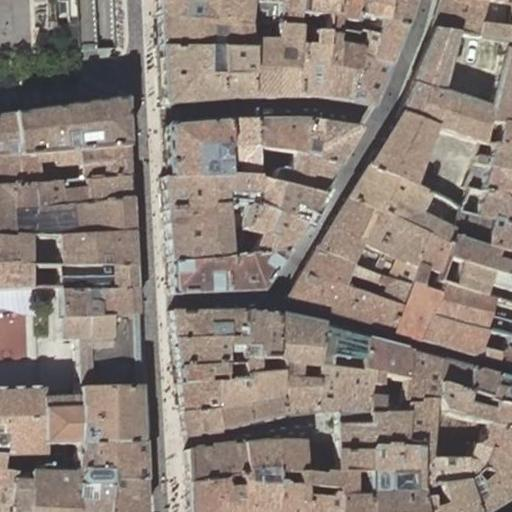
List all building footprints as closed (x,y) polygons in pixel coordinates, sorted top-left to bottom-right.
[(154,0),(155,17),(245,27),(245,3),(275,3),(274,27),(295,28),(296,15),(296,0),(154,0)] [(332,0),(296,0),(296,15),(323,17),(323,16),(332,17),(332,0)] [(332,0),(332,17),(354,20),(359,1),(358,0),(332,0)] [(358,0),(359,1),(354,20),(352,23),(376,24),(380,25),(382,0),(358,0)] [(410,0),(382,0),(380,25),(402,26),(410,0)] [(483,2),(472,0),(438,0),(429,30),(407,85),(395,114),(414,121),(431,127),(479,146),(479,145),(485,123),(499,125),(511,127),(511,53),(501,52),(489,110),(442,96),(453,33),(475,38),(503,42),(505,29),(478,25),(483,2)] [(331,32),(332,17),(323,16),(323,17),(322,31),(331,32)] [(245,27),(155,17),(157,48),(197,50),(246,50),(246,43),(245,27)] [(380,25),(376,24),(373,37),(363,35),(362,36),(358,48),(355,60),(368,62),(387,66),(402,26),(380,25)] [(245,27),(246,43),(271,42),(271,27),(245,27)] [(293,99),(295,48),(295,32),(295,28),(274,27),(271,27),(271,42),(246,43),(246,50),(247,77),(246,100),(293,99)] [(335,33),(331,32),(322,31),(321,35),(315,99),(346,103),(350,93),(355,60),(358,48),(333,45),(335,33)] [(362,36),(346,34),(335,33),(333,45),(358,48),(362,36)] [(315,99),(321,35),(308,34),(308,48),(295,48),(293,99),(315,99)] [(162,106),(246,100),(247,77),(246,50),(197,50),(157,48),(159,78),(160,104),(162,106)] [(371,106),(387,66),(368,62),(355,60),(350,93),(346,103),(368,107),(371,106)] [(51,154),(123,147),(123,140),(120,100),(119,99),(108,100),(107,101),(9,114),(16,157),(51,154)] [(0,156),(16,157),(9,114),(0,115),(0,156)] [(411,188),(431,127),(414,121),(395,114),(379,141),(363,168),(411,188)] [(305,120),(249,121),(250,150),(253,150),(273,153),(300,157),(305,120)] [(356,128),(305,120),(300,157),(310,159),(335,166),(356,130),(356,128)] [(161,129),(164,180),(222,179),(222,177),(220,150),(222,150),(222,121),(164,126),(161,129)] [(220,150),(222,177),(251,179),(252,172),(253,150),(250,150),(249,121),(222,121),(222,150),(220,150)] [(511,127),(499,125),(485,123),(479,145),(511,151),(511,127)] [(511,151),(479,145),(479,146),(472,166),(484,168),(509,173),(511,173),(511,151)] [(124,178),(123,147),(51,154),(16,157),(0,156),(0,187),(18,187),(28,186),(56,183),(58,183),(55,170),(76,168),(79,182),(80,182),(124,178)] [(252,172),(251,179),(251,181),(317,197),(335,166),(310,159),(300,157),(273,153),(253,150),(252,172)] [(476,193),(484,168),(472,166),(464,189),(476,193)] [(58,183),(79,182),(76,168),(55,170),(58,183)] [(451,227),(456,213),(458,209),(427,195),(411,188),(363,168),(344,198),(368,211),(385,219),(386,217),(423,236),(446,248),(448,239),(451,227)] [(511,173),(509,173),(484,168),(476,193),(479,193),(505,200),(511,201),(511,173)] [(222,179),(164,180),(158,180),(160,211),(242,208),(247,209),(300,224),(317,197),(251,181),(251,179),(222,177),(222,179)] [(125,200),(124,178),(80,182),(79,182),(58,183),(56,183),(28,186),(32,212),(83,206),(125,200)] [(127,233),(125,200),(83,206),(32,212),(28,186),(18,187),(0,187),(0,236),(9,237),(9,236),(31,237),(53,238),(127,233)] [(479,193),(476,193),(464,189),(459,204),(475,207),(479,193)] [(511,201),(505,200),(479,193),(475,207),(459,204),(458,209),(456,213),(488,221),(511,226),(511,201)] [(414,263),(423,236),(386,217),(385,219),(368,211),(344,198),(313,251),(332,258),(349,265),(357,244),(377,255),(370,274),(376,277),(406,288),(414,263)] [(242,208),(160,211),(164,264),(174,264),(219,261),(232,258),(235,246),(239,231),(242,208)] [(283,253),(300,224),(247,209),(242,208),(239,231),(235,246),(232,258),(248,256),(281,252),(283,253)] [(511,226),(488,221),(456,213),(451,227),(448,239),(482,249),(492,251),(511,256),(511,226)] [(0,236),(0,265),(25,267),(36,267),(57,268),(129,267),(127,233),(53,238),(31,237),(9,236),(9,237),(0,236)] [(442,260),(446,248),(423,236),(414,263),(406,288),(399,308),(390,333),(418,341),(426,318),(439,284),(434,283),(430,294),(418,288),(423,271),(437,276),(442,260)] [(511,256),(492,251),(482,249),(448,239),(446,248),(442,260),(487,273),(511,280),(511,256)] [(389,334),(390,333),(399,308),(406,288),(376,277),(374,285),(345,276),(349,265),(332,258),(313,251),(282,301),(298,306),(389,334)] [(258,291),(283,253),(281,252),(248,256),(232,258),(219,261),(174,264),(164,264),(166,293),(169,295),(258,291)] [(511,280),(487,273),(442,260),(437,276),(434,283),(439,284),(481,298),(484,286),(509,293),(506,305),(511,306),(511,280)] [(0,265),(0,290),(25,291),(36,291),(36,267),(25,267),(0,265)] [(374,285),(376,277),(370,274),(349,265),(345,276),(374,285)] [(36,267),(36,291),(55,290),(57,268),(36,267)] [(91,291),(129,289),(129,267),(57,268),(55,290),(55,292),(77,291),(91,291)] [(511,324),(511,325),(485,318),(489,300),(481,298),(439,284),(426,318),(481,332),(504,338),(508,339),(511,339),(511,324)] [(481,298),(489,300),(506,305),(509,293),(484,286),(481,298)] [(56,320),(130,316),(129,289),(91,291),(92,305),(78,305),(77,291),(55,292),(56,320)] [(91,291),(77,291),(78,305),(92,305),(91,291)] [(511,325),(511,324),(511,306),(506,305),(489,300),(485,318),(511,325)] [(239,340),(239,311),(167,312),(170,340),(239,340)] [(273,315),(239,311),(239,340),(239,347),(253,347),(252,360),(256,360),(271,360),(273,315)] [(317,325),(273,315),(271,360),(277,363),(278,364),(298,366),(313,367),(318,327),(318,326),(317,325)] [(131,339),(130,316),(56,320),(55,327),(56,341),(73,341),(76,390),(74,390),(74,400),(38,400),(38,390),(0,390),(0,456),(13,458),(37,458),(38,445),(73,445),(136,443),(133,389),(131,339)] [(511,367),(511,339),(508,339),(504,338),(481,332),(426,318),(418,341),(476,358),(494,363),(511,367)] [(363,340),(318,327),(313,367),(316,368),(316,367),(341,370),(357,371),(363,340)] [(239,340),(170,340),(173,368),(220,367),(220,376),(220,382),(239,381),(239,377),(239,365),(222,366),(222,353),(239,353),(239,347),(239,340)] [(406,352),(363,340),(357,371),(369,374),(368,385),(376,386),(377,375),(402,381),(406,352)] [(253,347),(239,347),(239,353),(239,360),(252,360),(253,347)] [(435,385),(439,361),(406,352),(402,381),(399,402),(401,402),(416,401),(432,402),(435,385)] [(239,365),(239,360),(239,353),(222,353),(222,366),(239,365)] [(277,363),(271,360),(256,360),(252,360),(239,360),(239,365),(239,377),(239,381),(220,382),(214,383),(215,410),(201,412),(178,412),(181,436),(215,432),(261,422),(270,420),(276,419),(280,418),(277,373),(277,363)] [(482,426),(511,432),(511,380),(490,374),(468,368),(439,361),(435,385),(432,402),(439,412),(482,426)] [(278,364),(277,363),(277,373),(280,418),(310,414),(314,381),(296,379),(298,366),(278,364)] [(220,367),(173,368),(175,385),(178,412),(201,412),(215,410),(214,383),(220,382),(220,376),(220,367)] [(331,414),(331,426),(364,426),(368,385),(369,374),(357,371),(341,370),(316,367),(316,368),(314,381),(310,414),(331,414)] [(363,448),(398,449),(401,406),(401,402),(399,402),(374,400),(376,386),(368,385),(364,426),(331,426),(331,444),(331,451),(363,451),(363,448)] [(460,482),(479,467),(484,450),(511,460),(511,432),(482,426),(439,412),(432,402),(416,401),(401,402),(401,406),(398,449),(413,450),(415,489),(460,482)] [(237,511),(272,511),(273,505),(272,471),(274,447),(272,441),(239,444),(242,476),(238,477),(237,511)] [(272,511),(299,511),(299,497),(300,486),(333,490),(333,476),(329,476),(321,475),(300,473),(299,469),(297,442),(294,442),(272,441),(274,447),(272,471),(273,505),(272,511)] [(300,473),(321,475),(323,444),(297,442),(299,469),(300,473)] [(138,480),(136,443),(73,445),(73,467),(72,487),(104,486),(104,482),(138,480)] [(242,476),(239,444),(182,451),(184,485),(222,480),(222,478),(238,477),(242,476)] [(73,467),(73,445),(38,445),(37,458),(36,467),(35,474),(22,474),(10,475),(7,491),(22,491),(22,511),(68,511),(70,487),(72,487),(73,467)] [(416,511),(415,489),(413,450),(398,449),(363,448),(363,451),(364,473),(365,496),(364,511),(416,511)] [(483,511),(511,494),(511,460),(484,450),(479,467),(460,482),(471,511),(483,511)] [(364,473),(363,451),(331,451),(329,476),(333,476),(333,490),(334,500),(334,506),(333,511),(364,511),(365,496),(351,496),(351,473),(364,473)] [(3,511),(7,491),(10,475),(0,473),(0,511),(3,511)] [(351,496),(365,496),(364,473),(351,473),(351,496)] [(237,511),(238,477),(222,478),(222,480),(184,485),(184,511),(237,511)] [(139,511),(138,480),(104,482),(104,486),(102,511),(139,511)] [(416,511),(471,511),(460,482),(415,489),(416,511)] [(102,511),(104,486),(72,487),(70,487),(68,511),(102,511)] [(22,511),(22,491),(7,491),(3,511),(22,511)] [(333,511),(334,506),(334,500),(299,497),(299,511),(333,511)]
